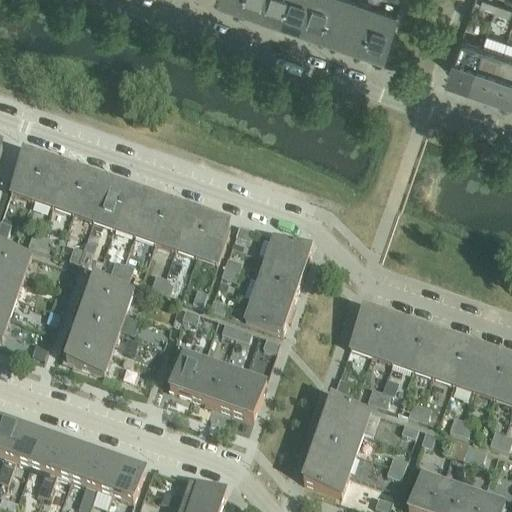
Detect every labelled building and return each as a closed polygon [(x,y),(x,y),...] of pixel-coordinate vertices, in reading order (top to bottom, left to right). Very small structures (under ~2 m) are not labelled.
[(264,0),(241,0),(241,4),(261,11),(264,0)] [(281,18),(287,0),(264,0),(261,11),(281,18)] [(310,0),(287,0),(281,18),(302,25),(310,0)] [(333,0),(310,0),(302,25),(322,32),(333,0)] [(355,3),(347,0),(333,0),(322,32),(343,39),(355,3)] [(482,0),(480,8),(495,13),(497,5),(483,0),(482,0)] [(376,10),(355,3),(343,39),(363,46),(376,10)] [(511,11),(511,9),(497,5),(495,13),(510,18),(511,11)] [(397,17),(376,10),(363,46),(379,52),(380,50),(385,52),(397,17)] [(461,40),(449,74),(449,76),(470,83),(483,47),(461,40)] [(503,54),(483,47),(470,83),(490,91),(503,54)] [(511,94),(511,57),(503,54),(490,91),(511,98),(511,94)] [(11,201),(33,208),(46,170),(33,166),(32,168),(24,165),(11,201)] [(59,175),(46,170),(33,208),(53,215),(66,180),(57,177),(59,175)] [(73,182),(66,180),(53,215),(73,222),(87,184),(74,180),(73,182)] [(100,189),(87,184),(73,222),(94,229),(106,194),(99,191),(100,189)] [(114,197),(106,194),(94,229),(114,237),(128,199),(115,194),(114,197)] [(140,203),(128,199),(114,237),(135,244),(147,208),(140,206),(140,203)] [(155,211),(147,208),(135,244),(156,251),(169,213),(156,209),(155,211)] [(182,218),(169,213),(156,251),(176,258),(189,223),(181,220),(182,218)] [(196,225),(189,223),(176,258),(197,265),(209,227),(197,223),(196,225)] [(223,232),(209,227),(197,265),(218,273),(230,237),(222,234),(223,232)] [(12,233),(2,229),(0,233),(0,244),(7,247),(12,233)] [(250,250),(254,239),(240,234),(236,245),(250,250)] [(34,240),(29,254),(38,258),(43,243),(34,240)] [(53,247),(43,243),(38,258),(48,261),(53,247)] [(275,246),(267,268),(305,281),(313,259),(275,246)] [(0,252),(0,276),(24,285),(32,264),(0,252)] [(70,269),(79,272),(84,258),(75,254),(70,269)] [(94,261),(84,258),(79,272),(89,275),(94,261)] [(229,266),(225,276),(240,281),(243,271),(229,266)] [(305,281),(267,268),(260,288),(298,301),(305,281)] [(116,269),(111,283),(120,286),(125,272),(116,269)] [(135,275),(125,272),(120,286),(130,289),(135,275)] [(24,285),(0,276),(0,299),(17,306),(24,285)] [(240,281),(225,276),(222,285),(236,290),(240,281)] [(152,297),(161,300),(166,286),(157,283),(152,297)] [(134,299),(96,286),(89,308),(127,321),(134,299)] [(176,289),(166,286),(161,300),(171,304),(176,289)] [(298,301),(260,288),(253,308),(291,322),(298,301)] [(198,297),(193,312),(203,315),(208,301),(198,297)] [(17,306),(0,299),(0,322),(10,326),(17,306)] [(127,321),(89,308),(82,328),(119,341),(127,321)] [(211,318),(225,322),(228,312),(214,308),(211,318)] [(291,322),(253,308),(246,330),(284,343),(291,322)] [(187,318),(183,328),(197,333),(200,322),(187,318)] [(351,357),(372,365),(385,327),(372,322),(372,324),(363,321),(351,357)] [(10,326),(0,322),(0,346),(3,348),(10,326)] [(398,331),(385,327),(372,365),(393,372),(405,336),(397,334),(398,331)] [(119,341),(82,328),(75,349),(112,362),(119,341)] [(239,336),(222,330),(218,340),(236,347),(239,336)] [(253,341),(239,336),(236,347),(249,351),(253,341)] [(412,339),(405,336),(393,372),(413,379),(426,341),(413,336),(412,339)] [(439,345),(426,341),(413,379),(433,386),(446,350),(438,348),(439,345)] [(263,356),(277,361),(281,351),(267,346),(263,356)] [(112,362),(75,349),(67,370),(74,372),(73,374),(74,375),(75,373),(105,383),(112,362)] [(453,353),(446,350),(433,386),(454,393),(467,355),(454,351),(453,353)] [(480,360),(467,355),(454,393),(474,400),(487,365),(479,362),(480,360)] [(171,399),(192,406),(205,368),(184,361),(171,399)] [(494,367),(487,365),(474,400),(495,407),(507,369),(495,365),(494,367)] [(226,376),(205,368),(192,406),(212,413),(226,376)] [(511,370),(507,369),(495,407),(511,413),(511,370)] [(246,383),(226,376),(212,413),(233,421),(246,383)] [(246,383),(233,421),(254,428),(267,390),(246,383)] [(336,399),(347,403),(351,390),(341,386),(336,399)] [(368,411),(378,414),(383,400),(373,397),(368,411)] [(392,403),(383,400),(378,414),(387,417),(392,403)] [(333,407),(326,428),(364,442),(371,420),(333,407)] [(409,425),(418,428),(423,414),(414,411),(409,425)] [(432,417),(423,414),(418,428),(427,431),(432,417)] [(450,439),(459,443),(464,428),(455,425),(450,439)] [(23,433),(3,426),(0,434),(0,464),(5,466),(11,468),(23,433)] [(364,442),(326,428),(319,449),(356,462),(364,442)] [(474,432),(464,428),(459,443),(469,446),(474,432)] [(402,442),(416,447),(419,437),(406,432),(402,442)] [(23,433),(11,468),(5,466),(1,477),(13,481),(16,470),(31,475),(44,440),(23,433)] [(437,443),(427,439),(422,453),(432,457),(437,443)] [(490,453),(500,457),(505,442),(495,439),(490,453)] [(64,447),(44,440),(31,475),(46,480),(52,482),(64,447)] [(511,451),(511,444),(505,442),(500,457),(509,460),(511,451)] [(64,447),(52,482),(46,480),(42,491),(54,495),(57,484),(72,490),(85,454),(64,447)] [(356,462),(319,449),(312,469),(349,482),(356,462)] [(105,461),(85,454),(72,490),(87,495),(92,497),(105,461)] [(477,457),(468,454),(463,468),(472,471),(477,457)] [(487,460),(477,457),(472,471),(482,475),(487,460)] [(126,469),(105,461),(92,497),(87,495),(83,505),(94,509),(98,499),(113,504),(126,469)] [(394,464),(390,474),(405,479),(408,469),(394,464)] [(146,476),(126,469),(113,504),(134,511),(146,476)] [(349,482),(312,469),(304,491),(342,504),(349,482)] [(405,479),(390,474),(387,483),(401,488),(405,479)] [(13,481),(1,477),(0,481),(0,488),(9,492),(13,481)] [(411,511),(435,511),(443,490),(422,482),(411,511)] [(458,511),(464,497),(443,490),(435,511),(458,511)] [(54,495),(42,491),(38,502),(50,506),(54,495)] [(190,491),(185,506),(183,511),(185,511),(224,511),(228,504),(190,491)] [(481,511),(484,504),(464,497),(458,511),(481,511)] [(162,510),(166,511),(172,511),(176,502),(166,499),(162,510)] [(185,511),(183,511),(185,506),(176,502),(172,511),(185,511)]
